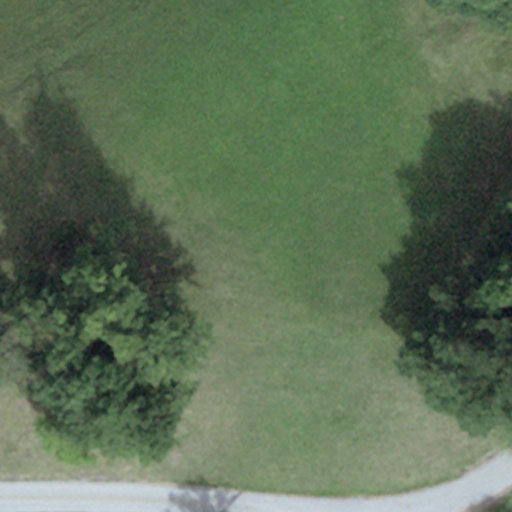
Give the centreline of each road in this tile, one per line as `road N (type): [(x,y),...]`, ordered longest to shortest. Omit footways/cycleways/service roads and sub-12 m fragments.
road 1 (unclassified): [(0,497),(298,511)]
road 2 (unclassified): [(365,511),(464,494),(511,463)]
